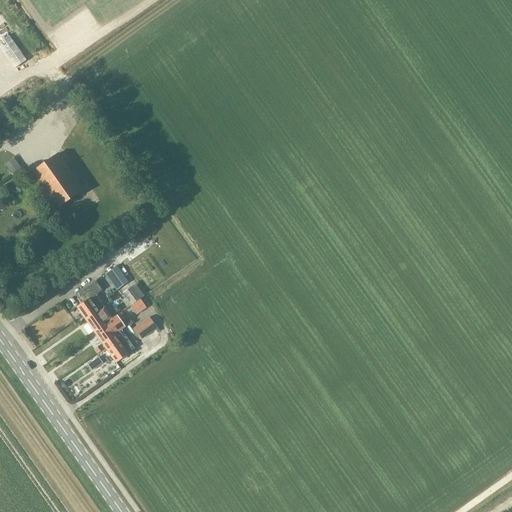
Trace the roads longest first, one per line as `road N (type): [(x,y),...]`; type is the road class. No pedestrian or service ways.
road 1 (secondary): [(121,511),(0,340)]
road 2 (track): [(0,92),(116,22)]
